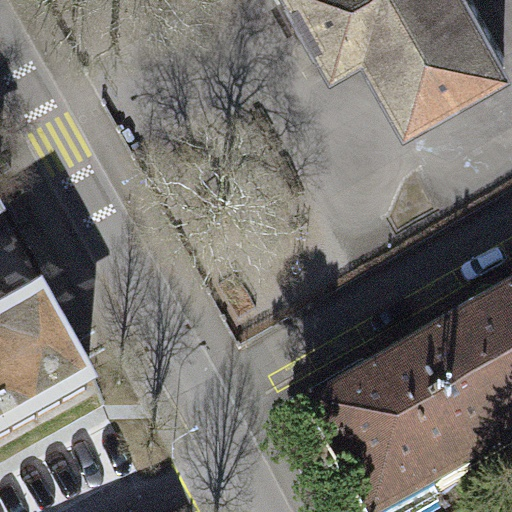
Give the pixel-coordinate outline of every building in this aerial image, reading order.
[(298,0),(332,59),(363,41),(406,115),(507,58),(474,0),(298,0)] [(12,174),(0,180),(0,202),(88,360),(110,348),(12,174)] [(511,435),(511,306),(407,365),(462,463),(511,435)] [(45,313),(0,338),(0,440),(89,391),(45,313)] [(406,511),(470,476),(462,463),(407,365),(312,418),(343,472),(365,511),(406,511)] [(35,452),(0,469),(0,497),(46,475),(35,452)]
